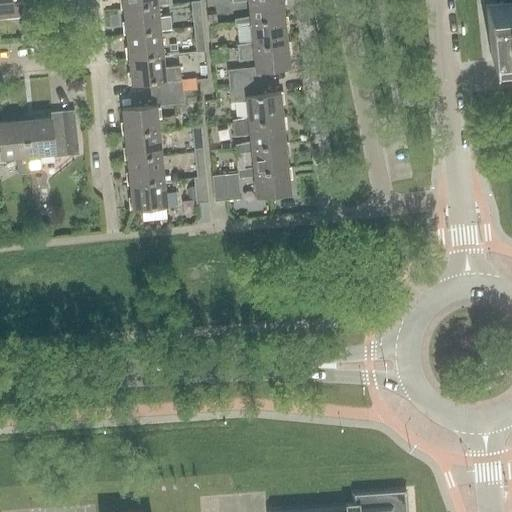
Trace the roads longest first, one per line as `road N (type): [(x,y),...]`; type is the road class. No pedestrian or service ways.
road 1 (secondary): [(0,385),(293,366)]
road 2 (unclassified): [(386,199),(348,0)]
road 3 (unclassified): [(462,193),(446,0)]
road 4 (residential): [(99,237),(83,46)]
road 5 (secondary): [(293,366),(414,385)]
